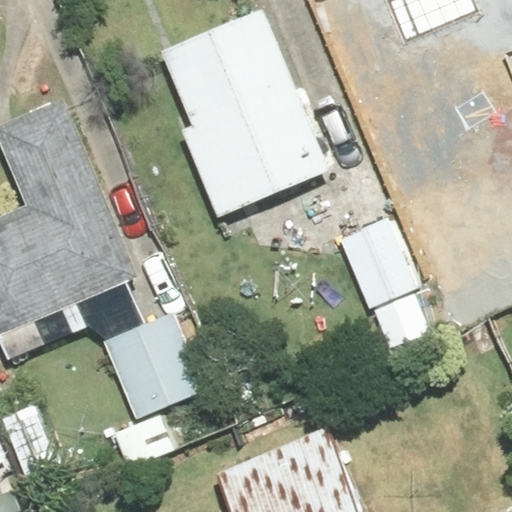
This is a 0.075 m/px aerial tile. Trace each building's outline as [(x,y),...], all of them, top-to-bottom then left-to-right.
[(511,0),(334,0),(422,200),(482,174),(461,127),(511,104),(511,0)] [(353,178),(284,5),(179,46),(209,118),(193,124),(234,226),(353,178)] [(45,207),(0,225),(0,321),(7,338),(157,275),(81,98),(11,128),(45,207)] [(351,242),(384,306),(434,280),(401,217),(351,242)] [(119,345),(150,418),(220,389),(189,316),(119,345)] [(233,476),(249,511),(383,511),(343,425),(233,476)]
